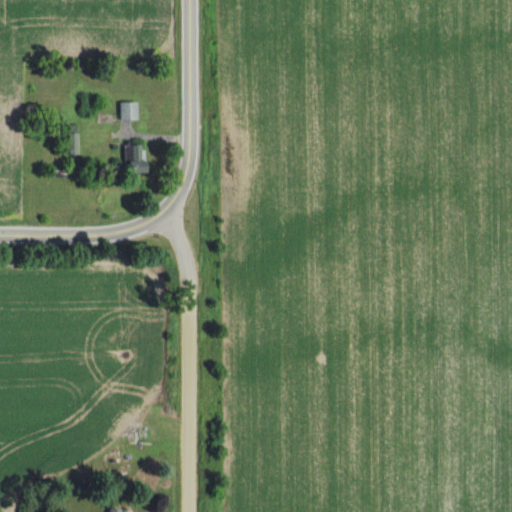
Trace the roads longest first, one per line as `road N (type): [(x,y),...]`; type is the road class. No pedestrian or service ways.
road 1 (residential): [(186,511),(189,191)]
road 2 (tertiary): [(188,251),(146,229),(0,229)]
road 3 (tertiary): [(189,191),(189,0)]
